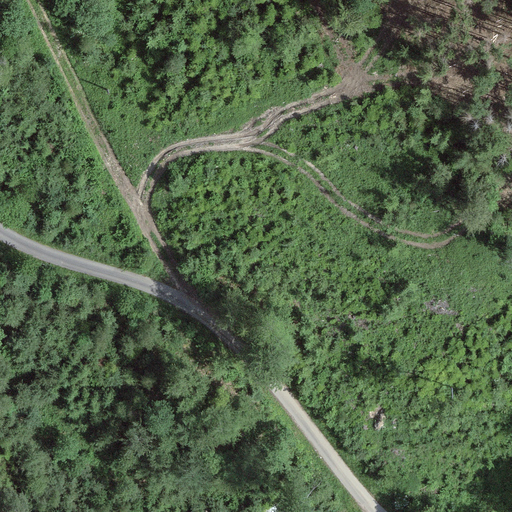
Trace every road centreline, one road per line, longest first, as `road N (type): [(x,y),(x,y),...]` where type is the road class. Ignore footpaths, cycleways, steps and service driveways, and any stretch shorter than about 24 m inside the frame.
road 1 (tertiary): [(0,232),(194,311),(280,392),(373,511)]
road 2 (track): [(194,311),(155,249),(34,0)]
